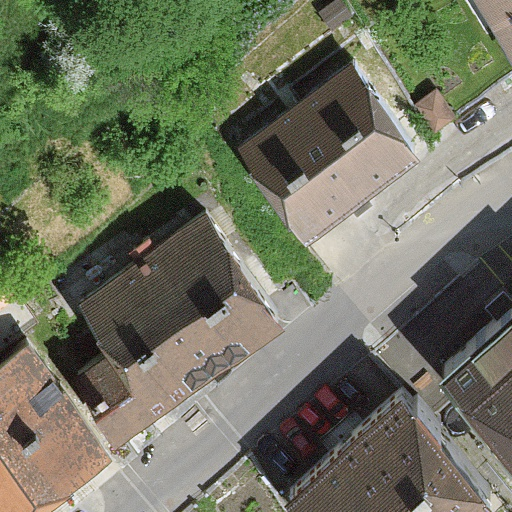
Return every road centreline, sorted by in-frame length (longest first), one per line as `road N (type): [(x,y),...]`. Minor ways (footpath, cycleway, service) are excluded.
road 1 (residential): [(122,511),(398,271)]
road 2 (residential): [(398,271),(368,229),(422,179),(511,120)]
road 3 (residential): [(398,271),(511,182)]
